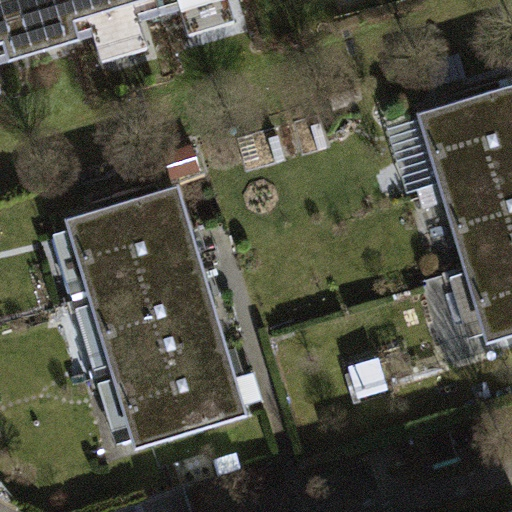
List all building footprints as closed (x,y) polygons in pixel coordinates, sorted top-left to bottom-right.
[(170,20),(163,0),(0,0),(0,81),(17,76),(21,89),(97,67),(90,44),(170,20)] [(163,0),(170,20),(238,0),(254,0),(258,12),(298,0),(163,0)] [(449,209),(511,190),(511,109),(427,134),(449,209)] [(471,284),(511,271),(511,190),(449,209),(471,284)] [(75,234),(99,312),(210,279),(186,201),(75,234)] [(493,358),(511,352),(511,271),(471,284),(493,358)] [(99,312),(122,390),(233,357),(210,279),(99,312)] [(122,390),(146,468),(256,435),(233,357),(122,390)]
